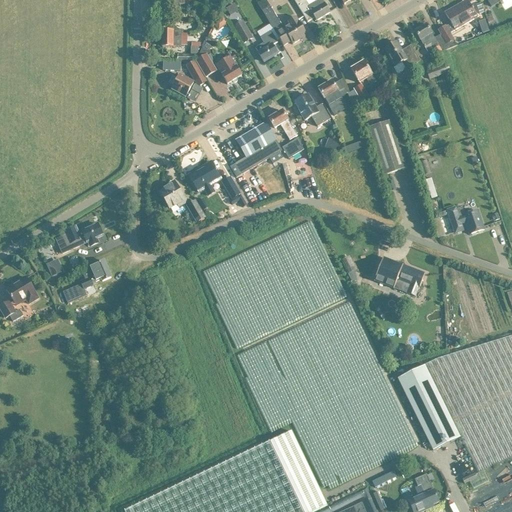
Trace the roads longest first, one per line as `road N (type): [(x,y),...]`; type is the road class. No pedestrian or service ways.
road 1 (unclassified): [(511,274),(308,202),(141,256),(133,244),(138,172)]
road 2 (unclassified): [(169,150),(418,0)]
road 3 (unclassified): [(0,256),(138,172)]
road 4 (unclassified): [(138,130),(138,0)]
